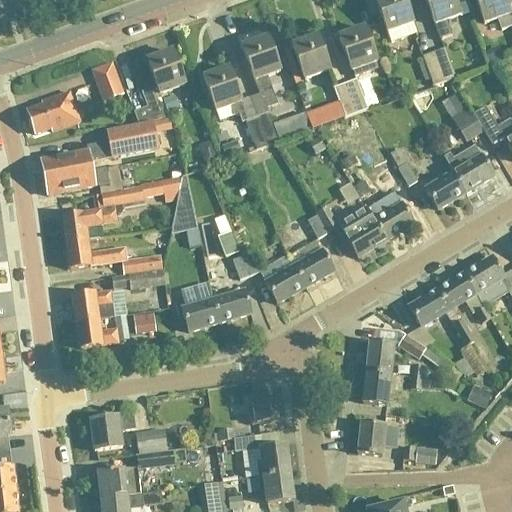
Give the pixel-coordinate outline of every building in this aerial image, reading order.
[(399,32),(411,28),(401,0),(378,0),(373,2),(385,37),(386,37),(389,46),(403,41),(399,32)] [(422,0),(433,29),(434,29),(440,45),(441,45),(440,43),(451,40),(445,25),(459,20),(451,0),(422,0)] [(500,34),(510,31),(511,36),(511,27),(511,28),(507,19),(508,18),(501,0),(472,0),(482,27),(496,23),(500,34)] [(231,26),(218,29),(225,53),(233,50),(231,41),(234,40),(231,26)] [(374,66),(376,66),(364,31),(358,33),(357,31),(356,32),(344,36),(344,38),(338,40),(350,75),(351,74),(353,80),(376,72),(374,66)] [(329,75),(317,40),(310,42),(309,41),(297,45),(296,45),(297,47),(291,49),(303,84),(329,75)] [(279,75),(267,41),(261,43),(260,41),(259,41),(259,42),(247,46),(248,47),(241,50),(253,85),(262,109),(252,112),(266,150),(277,145),(265,112),(276,108),(266,80),(279,75)] [(433,55),(444,86),(455,82),(444,51),(433,55)] [(184,90),(171,55),(166,57),(165,56),(164,56),(152,61),(153,62),(146,64),(156,91),(140,96),(145,110),(132,114),(137,128),(151,125),(162,121),(155,100),(184,90)] [(444,86),(433,55),(421,60),(432,90),(444,86)] [(112,67),(112,66),(90,73),(101,105),(123,98),(112,67)] [(255,154),(266,150),(252,112),(243,116),(240,107),(239,107),(227,72),(220,75),(220,73),(208,78),(208,77),(207,78),(207,79),(201,81),(214,116),(228,111),(231,121),(237,119),(240,127),(245,125),(255,154)] [(344,88),(355,118),(366,114),(355,84),(344,88)] [(344,122),(355,118),(344,88),(333,92),(344,122)] [(26,115),(34,139),(35,140),(50,135),(50,137),(77,127),(74,119),(76,118),(68,96),(40,107),(41,109),(26,115)] [(471,118),(474,122),(485,140),(497,133),(483,110),(471,118)] [(40,164),(44,184),(91,174),(89,167),(157,153),(151,125),(137,128),(138,130),(105,136),(107,146),(85,150),(86,155),(67,159),(64,157),(59,158),(58,161),(40,164)] [(318,163),(310,143),(289,151),(297,171),(318,163)] [(217,165),(210,144),(196,148),(202,169),(217,165)] [(443,161),(452,175),(464,195),(492,178),(474,148),(452,162),(449,157),(443,161)] [(387,158),(396,172),(406,190),(415,185),(404,167),(405,166),(396,152),(387,158)] [(98,198),(121,193),(117,169),(105,171),(108,188),(97,190),(98,198)] [(108,188),(105,171),(91,174),(44,184),(47,200),(97,190),(108,188)] [(436,212),(464,195),(452,175),(424,192),(436,212)] [(91,200),(94,217),(99,216),(101,228),(100,228),(84,230),(86,244),(102,242),(100,229),(115,227),(114,220),(119,219),(119,214),(114,215),(113,211),(121,209),(122,213),(144,209),(142,202),(162,198),(163,206),(176,204),(178,193),(181,180),(138,188),(138,190),(121,193),(98,198),(91,200)] [(184,180),(181,181),(170,239),(196,233),(184,180)] [(400,206),(372,223),(385,244),(413,227),(400,206)] [(313,217),(315,219),(325,237),(326,238),(337,231),(325,210),(313,217)] [(356,261),(385,244),(372,223),(371,224),(364,212),(337,229),(344,241),(356,261)] [(84,230),(100,228),(101,228),(99,216),(94,217),(61,222),(65,247),(86,244),(84,230)] [(316,243),(325,237),(315,219),(306,225),(316,243)] [(230,236),(240,260),(248,280),(258,276),(251,256),(241,232),(230,236)] [(229,237),(219,241),(217,242),(225,262),(237,257),(229,237)] [(88,257),(86,244),(65,247),(68,273),(106,267),(105,254),(88,257)] [(104,254),(105,254),(106,267),(106,268),(120,266),(121,279),(161,273),(159,259),(125,263),(123,251),(104,254)] [(319,254),(291,270),(304,291),(331,275),(319,254)] [(238,283),(248,280),(240,260),(230,264),(238,283)] [(490,260),(464,276),(476,297),(484,309),(506,296),(511,305),(511,271),(501,278),(490,260)] [(304,291),(291,270),(264,286),(276,307),(304,291)] [(163,286),(161,273),(121,279),(109,281),(111,292),(128,289),(129,292),(163,286)] [(476,297),(464,276),(436,293),(449,314),(451,313),(476,297)] [(407,310),(420,331),(449,314),(436,293),(407,310)] [(243,294),(212,303),(218,327),(250,317),(243,294)] [(114,321),(110,295),(72,301),(74,313),(70,314),(71,326),(75,325),(75,326),(97,323),(114,321)] [(218,327),(212,303),(180,312),(187,336),(218,327)] [(482,310),(472,317),(479,328),(488,322),(482,310)] [(151,316),(131,319),(134,338),(154,335),(151,316)] [(99,336),(97,323),(75,326),(79,352),(117,346),(115,334),(99,336)] [(460,323),(458,325),(451,329),(456,338),(462,334),(464,337),(468,335),(460,323)] [(473,344),(468,335),(464,337),(462,334),(456,338),(464,350),(473,344)] [(417,364),(420,359),(445,378),(451,371),(424,352),(404,339),(395,350),(417,364)] [(366,375),(389,377),(392,347),(369,345),(366,375)] [(416,378),(421,379),(422,370),(411,369),(409,381),(415,382),(416,378)] [(389,377),(366,375),(363,406),(386,408),(389,377)] [(415,382),(409,381),(408,393),(419,394),(421,379),(416,378),(415,382)] [(472,405),(485,411),(489,400),(476,394),(472,405)] [(249,414),(251,428),(251,429),(281,424),(277,396),(251,400),(254,413),(249,414)] [(0,439),(9,438),(9,436),(13,435),(12,425),(8,426),(6,414),(0,414),(0,439)] [(116,420),(88,424),(93,455),(121,451),(118,435),(134,433),(132,420),(117,422),(116,420)] [(361,425),(358,457),(381,459),(384,428),(361,425)] [(137,458),(165,454),(163,433),(134,437),(137,458)] [(234,443),(232,433),(216,435),(217,445),(234,443)] [(258,480),(288,476),(284,448),(259,452),(260,464),(256,465),(258,480)] [(414,452),(402,451),(401,465),(413,465),(414,452)] [(436,454),(415,452),(413,467),(434,469),(436,454)] [(171,454),(165,454),(137,458),(134,459),(135,473),(173,469),(171,454)] [(0,496),(14,494),(11,470),(0,471),(0,496)] [(97,491),(99,503),(139,498),(136,477),(132,478),(131,473),(96,477),(96,479),(92,480),(93,491),(97,491)] [(288,476),(258,480),(260,496),(265,495),(267,508),(293,505),(288,476)] [(224,511),(220,487),(198,490),(201,511),(224,511)] [(443,501),(453,498),(451,490),(441,492),(443,501)] [(0,511),(16,511),(14,494),(0,496),(0,511)] [(160,495),(139,498),(99,503),(99,511),(132,511),(141,511),(141,509),(161,507),(160,495)] [(240,500),(226,502),(227,511),(230,511),(242,510),(240,500)]
